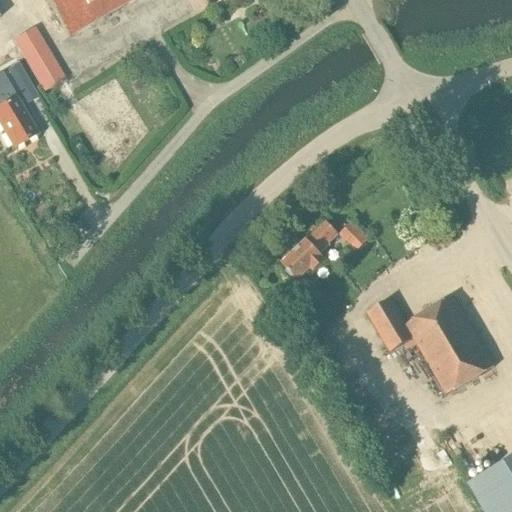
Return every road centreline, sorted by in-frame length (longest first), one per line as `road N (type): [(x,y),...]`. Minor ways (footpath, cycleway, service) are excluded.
road 1 (unclassified): [(0,479),(288,171),(356,124),(416,100)]
road 2 (unclassified): [(511,262),(416,100)]
